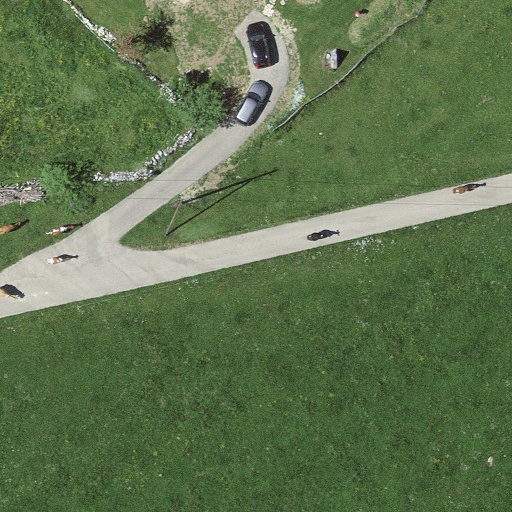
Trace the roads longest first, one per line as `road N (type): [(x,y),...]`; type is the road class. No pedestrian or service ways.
road 1 (track): [(511,192),(0,308)]
road 2 (track): [(272,62),(176,183),(11,305)]
